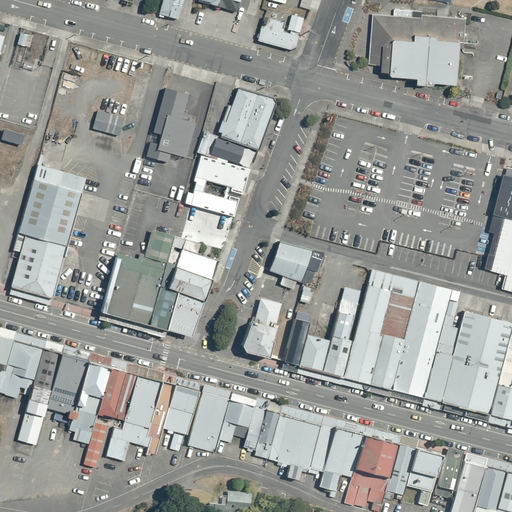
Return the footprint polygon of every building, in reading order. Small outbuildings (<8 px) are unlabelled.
[(175,0),(152,0),(151,5),(172,11),(175,0)] [(292,20),(260,11),(255,29),(288,38),(292,20)] [(422,16),(374,14),(370,64),(383,65),(383,71),(391,72),(392,74),(393,75),(394,76),(419,78),(419,84),(435,85),(437,82),(457,84),(458,83),(459,82),(459,78),(459,75),(460,67),(461,56),(462,42),(465,42),(465,19),(422,16)] [(34,34),(20,31),(17,43),(31,47),(34,34)] [(180,87),(154,80),(136,145),(162,152),(163,147),(176,151),(185,118),(173,114),(180,87)] [(230,82),(212,126),(248,141),(267,96),(265,90),(230,82)] [(125,117),(98,109),(93,127),(120,135),(125,117)] [(237,139),(207,131),(202,148),(232,156),(237,139)] [(241,160),(192,147),(186,168),(236,181),(241,160)] [(78,170),(29,157),(10,227),(17,229),(59,240),(78,170)] [(233,181),(186,168),(178,196),(226,209),(233,181)] [(511,174),(505,173),(495,212),(506,215),(490,269),(508,273),(505,287),(511,288),(511,174)] [(133,254),(109,247),(93,305),(141,317),(150,283),(165,227),(142,220),(133,254)] [(44,293),(59,240),(17,229),(3,282),(44,293)] [(208,249),(172,239),(159,286),(195,296),(208,249)] [(313,250),(279,242),(269,270),(302,282),(313,250)] [(335,366),(381,378),(407,278),(409,272),(363,260),(350,309),(335,366)] [(381,378),(413,386),(433,311),(439,286),(407,278),(381,378)] [(186,330),(195,296),(159,286),(150,283),(141,317),(186,330)] [(429,390),(478,403),(486,373),(502,310),(453,297),(449,315),(429,390)] [(282,304),(261,298),(254,322),(276,327),(282,304)] [(314,361),(335,366),(350,309),(328,304),(322,329),(314,361)] [(277,351),(289,354),(297,322),(300,312),(288,309),(277,351)] [(413,386),(429,390),(449,315),(433,311),(413,386)] [(247,351),(270,356),(277,327),(276,327),(254,322),(253,322),(244,346),(247,351)] [(289,354),(314,361),(322,329),(297,322),(289,354)] [(32,333),(6,327),(0,349),(0,386),(17,390),(20,378),(32,333)] [(52,339),(32,333),(20,378),(40,383),(41,383),(52,339)] [(78,345),(52,339),(41,383),(37,398),(63,404),(78,345)] [(99,351),(78,345),(63,404),(57,426),(78,432),(85,408),(99,351)] [(127,358),(99,351),(85,408),(99,411),(113,415),(127,358)] [(155,365),(127,358),(113,415),(112,418),(103,416),(96,442),(115,447),(119,431),(137,435),(155,365)] [(167,368),(155,365),(137,435),(135,444),(147,447),(155,417),(167,368)] [(500,409),(511,412),(511,365),(508,379),(500,409)] [(191,374),(167,368),(155,417),(179,424),(191,374)] [(478,403),(500,409),(508,379),(486,373),(478,403)] [(219,382),(191,374),(179,424),(176,434),(204,442),(209,423),(219,382)] [(40,383),(20,378),(17,390),(7,430),(27,435),(40,383)] [(244,388),(219,382),(209,423),(233,429),(244,388)] [(257,391),(244,388),(233,429),(231,436),(245,440),(257,391)] [(273,395),(257,391),(245,440),(243,445),(259,449),(260,444),(273,395)] [(313,406),(273,395),(260,444),(300,455),(301,454),(313,406)] [(327,409),(313,406),(301,454),(315,457),(327,409)] [(99,411),(85,408),(78,432),(73,453),(87,456),(99,411)] [(354,416),(327,409),(315,457),(315,458),(342,465),(354,416)] [(387,425),(354,416),(342,465),(335,489),(368,498),(373,479),(387,425)] [(406,429),(387,425),(373,479),(392,484),(395,474),(406,429)] [(433,436),(406,429),(395,474),(422,481),(433,436)] [(453,441),(433,436),(422,481),(420,487),(440,492),(453,441)] [(472,446),(453,441),(440,492),(440,495),(458,500),(460,495),(472,446)] [(498,453),(472,446),(460,495),(485,502),(498,453)] [(511,464),(511,456),(498,453),(485,502),(501,506),(511,464)] [(511,464),(501,506),(511,508),(511,464)] [(252,491),(225,489),(225,497),(211,496),(209,511),(218,511),(239,511),(240,510),(251,511),(252,491)] [(485,502),(460,495),(458,500),(455,511),(511,511),(511,508),(501,506),(485,502)]
